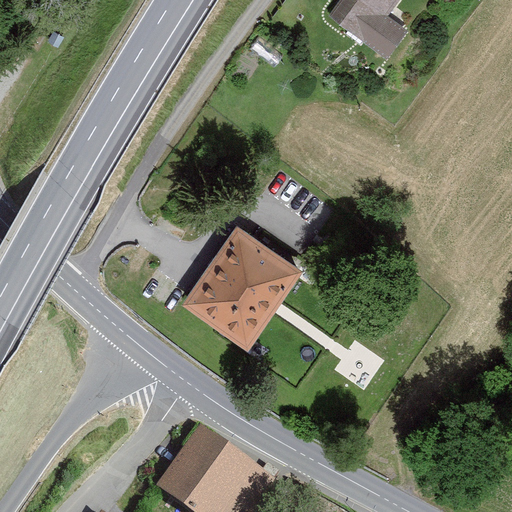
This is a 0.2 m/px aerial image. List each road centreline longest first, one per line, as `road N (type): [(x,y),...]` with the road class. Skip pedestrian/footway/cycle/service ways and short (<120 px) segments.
road 1 (primary): [(182,0),(0,314)]
road 2 (tertiary): [(409,511),(249,423),(131,338)]
road 3 (primary): [(4,511),(131,338)]
road 4 (tertiary): [(131,338),(0,217)]
